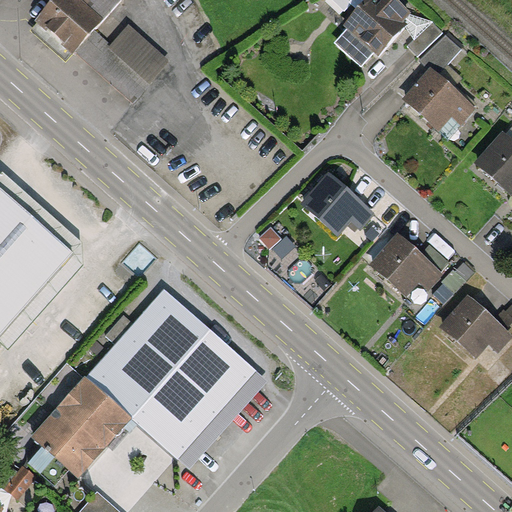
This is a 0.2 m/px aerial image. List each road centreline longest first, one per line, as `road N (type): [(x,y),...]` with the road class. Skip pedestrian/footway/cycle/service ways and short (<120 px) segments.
road 1 (residential): [(511,286),(352,147),(321,154),(212,261)]
road 2 (secondary): [(212,261),(0,72)]
road 3 (secondary): [(496,511),(340,374)]
road 4 (residential): [(340,374),(219,511)]
road 5 (secondary): [(340,374),(212,261)]
